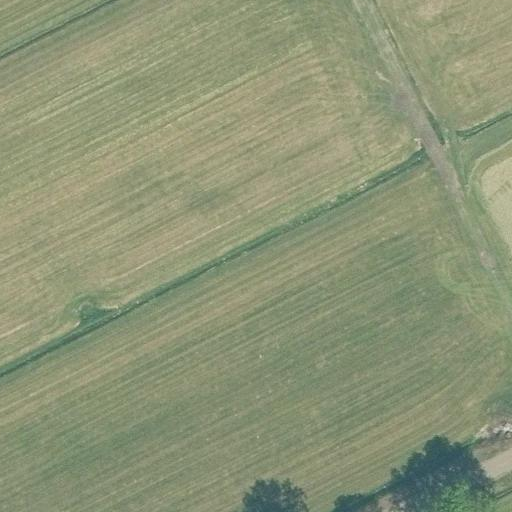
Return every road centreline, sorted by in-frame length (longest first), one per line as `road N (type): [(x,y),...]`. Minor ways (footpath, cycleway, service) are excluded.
road 1 (track): [(364,0),(511,302)]
road 2 (track): [(401,511),(511,455)]
